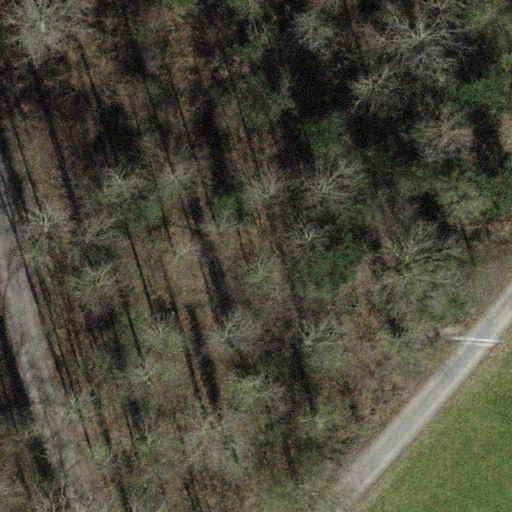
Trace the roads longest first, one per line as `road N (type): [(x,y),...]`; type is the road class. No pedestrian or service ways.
road 1 (track): [(110,511),(63,401),(0,170)]
road 2 (track): [(332,511),(511,301)]
